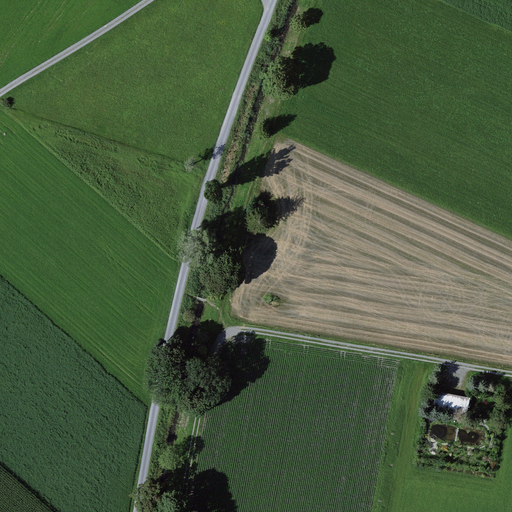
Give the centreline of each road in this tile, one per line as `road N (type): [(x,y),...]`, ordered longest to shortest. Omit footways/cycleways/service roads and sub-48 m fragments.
road 1 (track): [(177,511),(222,305),(280,99),(319,0)]
road 2 (track): [(273,0),(179,293),(138,511)]
road 3 (track): [(221,325),(511,373)]
road 4 (track): [(147,0),(0,88)]
